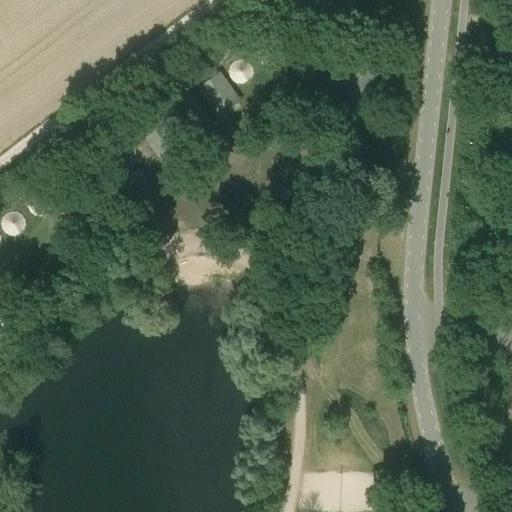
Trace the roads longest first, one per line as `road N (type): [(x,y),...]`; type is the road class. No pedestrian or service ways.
road 1 (unclassified): [(451,511),(411,329),(439,0)]
road 2 (track): [(0,160),(209,0)]
